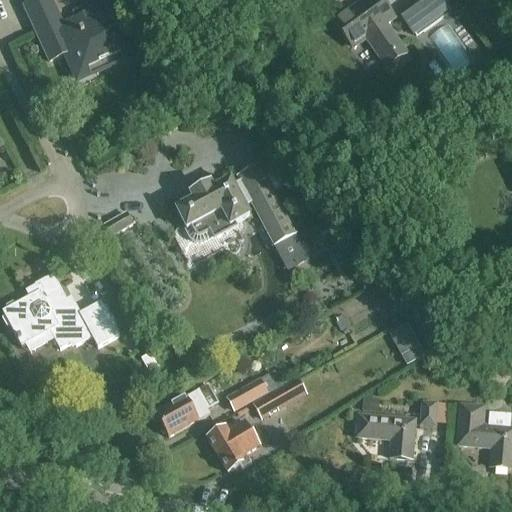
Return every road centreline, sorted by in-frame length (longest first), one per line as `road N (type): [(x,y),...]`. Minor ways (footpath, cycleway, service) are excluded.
road 1 (residential): [(180,511),(0,475)]
road 2 (residential): [(0,221),(49,234),(73,223),(75,195),(60,188),(9,209)]
